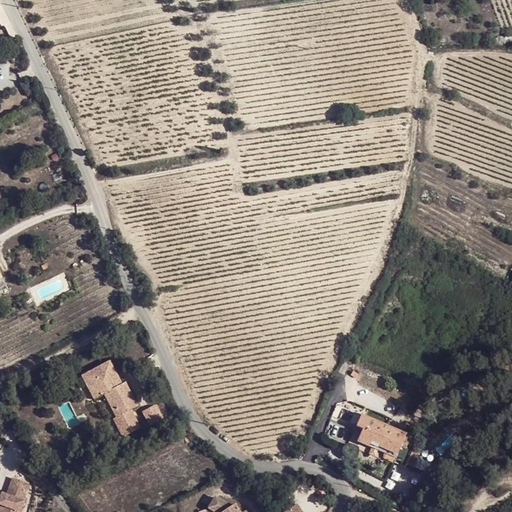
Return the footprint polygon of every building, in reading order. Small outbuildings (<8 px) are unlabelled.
[(472,368),(482,364),(480,360),(471,364),(472,368)] [(105,393),(108,398),(130,388),(126,381),(123,383),(118,385),(111,371),(114,369),(109,361),(87,373),(91,381),(87,384),(95,399),(105,393)] [(123,383),(114,369),(111,371),(118,385),(123,383)] [(82,376),(87,384),(91,381),(87,373),(82,376)] [(108,398),(118,416),(139,405),(130,388),(108,398)] [(156,402),(140,409),(148,427),(164,420),(156,402)] [(403,441),(404,438),(405,435),(343,408),(343,409),(336,406),(332,415),(339,418),(349,423),(356,426),(354,430),(361,433),(357,442),(385,454),(384,459),(394,463),(395,458),(401,446),(403,441)] [(489,419),(505,412),(504,408),(488,415),(489,419)] [(416,444),(404,438),(403,441),(408,443),(406,448),(401,446),(395,458),(394,463),(405,468),(416,444)] [(29,484),(12,478),(7,495),(2,493),(0,499),(0,505),(7,507),(5,511),(13,511),(14,510),(21,511),(25,501),(23,500),(29,484)] [(239,511),(236,508),(234,510),(233,508),(217,500),(211,511),(239,511)]
